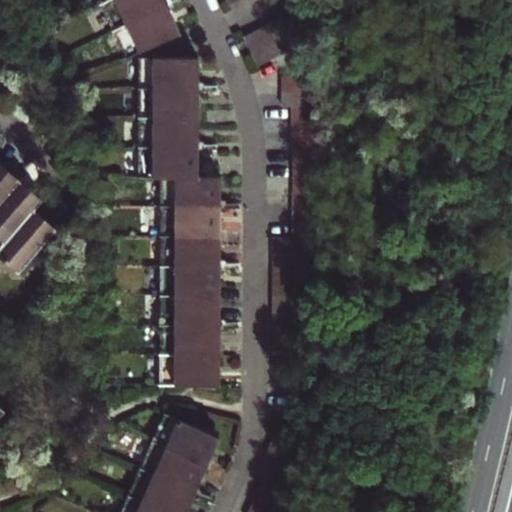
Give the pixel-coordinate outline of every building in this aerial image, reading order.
[(102,0),(115,27),(169,1),(168,0),(102,0)] [(169,1),(115,27),(127,53),(181,26),(177,18),(170,3),(169,1)] [(284,13),(272,18),(285,46),(297,40),(284,13)] [(272,18),(260,24),(273,52),(285,46),(272,18)] [(273,52),(260,24),(245,31),(258,59),(273,52)] [(199,51),(139,51),(139,82),(199,83),(199,80),(199,59),(199,51)] [(315,70),(286,70),(286,86),(315,85),(315,70)] [(139,112),(199,112),(199,102),(199,86),(199,83),(139,82),(139,112)] [(314,101),(315,85),(286,86),(285,101),(296,101),(314,101)] [(296,101),(296,116),(326,116),(326,101),(314,101),(296,101)] [(139,142),(199,143),(199,138),(199,121),(199,112),(139,112),(139,142)] [(326,116),(296,116),(296,129),(326,129),(326,116)] [(296,129),(295,145),(326,145),(326,129),(296,129)] [(199,143),(139,142),(139,172),(161,172),(199,172),(199,169),(199,162),(199,146),(199,143)] [(326,145),(295,145),(295,160),(326,160),(326,145)] [(0,155),(0,199),(22,175),(0,155)] [(326,175),(326,160),(295,160),(295,174),(326,175)] [(161,201),(222,201),(222,197),(222,177),(222,169),(199,169),(199,172),(161,172),(161,201)] [(295,189),(326,189),(326,175),(295,174),(295,189)] [(0,199),(0,232),(6,237),(36,203),(37,204),(45,195),(22,175),(0,199)] [(326,203),(326,189),(295,189),(295,203),(326,203)] [(161,232),(222,232),(222,219),(222,205),(222,201),(161,201),(161,232)] [(36,203),(6,237),(0,243),(0,249),(20,267),(58,223),(37,204),(36,203)] [(326,203),(295,203),(295,218),(326,218),(326,203)] [(326,232),(326,218),(295,218),(295,232),(306,232),(326,232)] [(222,240),(222,232),(161,232),(161,261),(222,261),(222,257),(222,240)] [(275,232),(275,246),(306,246),(306,232),(295,232),(275,232)] [(306,246),(275,246),(275,261),(306,261),(306,246)] [(222,261),(161,261),(161,289),(222,289),(222,280),(222,266),(222,261)] [(275,261),(275,276),(306,276),(306,261),(275,261)] [(275,290),(306,290),(306,276),(275,276),(275,290)] [(161,319),(222,320),(222,316),(222,301),(222,289),(161,289),(161,319)] [(306,304),(306,290),(275,290),(275,304),(306,304)] [(306,304),(275,304),(275,319),(306,319),(306,304)] [(222,320),(161,319),(161,349),(222,349),(222,338),(222,323),(222,320)] [(306,334),(306,319),(275,319),(275,334),(306,334)] [(275,334),(275,347),(306,347),(306,334),(275,334)] [(222,365),(222,349),(161,349),(161,379),(211,379),(222,379),(222,365)] [(166,406),(153,435),(208,460),(214,446),(220,431),(205,424),(166,406)] [(305,442),(276,428),(269,443),(299,456),(305,442)] [(208,460),(153,435),(141,462),(196,486),(198,482),(198,481),(204,468),(208,460)] [(299,456),(269,443),(263,457),(292,470),(299,456)] [(287,482),(292,470),(263,457),(257,469),(265,472),(287,482)] [(194,490),(196,486),(141,462),(129,489),(177,511),(184,511),(188,504),(194,491),(194,490)] [(287,482),(265,472),(259,486),(288,500),(295,486),(287,482)] [(282,511),(288,500),(259,486),(253,499),(281,511),(282,511)] [(118,511),(177,511),(129,489),(118,511)] [(281,511),(253,499),(246,511),(281,511)]
